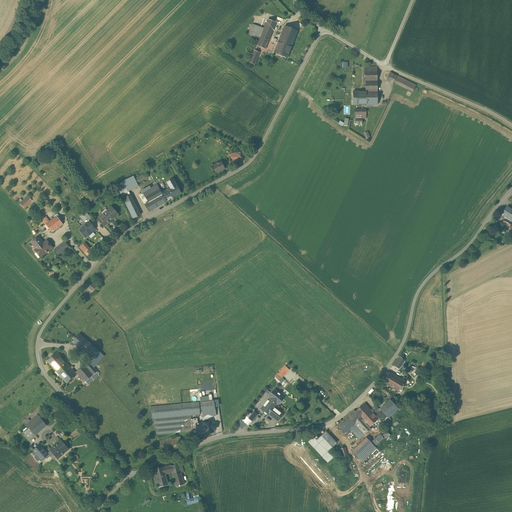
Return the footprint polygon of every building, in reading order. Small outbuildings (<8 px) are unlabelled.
[(260,39),(257,45),(265,48),(275,22),(268,20),(267,21),(263,30),(260,39)] [(260,39),(263,30),(260,29),(261,27),(252,24),(248,34),(260,39)] [(297,31),(284,26),(279,40),(277,44),(274,52),(287,57),(297,31)] [(259,53),(254,51),(249,62),(254,64),(259,53)] [(377,67),(364,67),(364,81),(365,81),(377,81),(377,67)] [(397,76),(390,72),(386,80),(393,84),(394,82),(397,76)] [(416,85),(397,76),(394,82),(413,91),(416,85)] [(377,81),(365,81),(365,91),(377,91),(377,81)] [(365,91),(353,91),(353,105),(377,104),(377,91),(365,91)] [(236,153),(228,155),(230,166),(241,164),(239,153),(236,153)] [(221,157),(212,162),(217,172),(226,167),(221,157)] [(149,167),(136,175),(137,177),(135,178),(138,183),(153,174),(149,167)] [(130,195),(124,182),(117,186),(123,198),(130,195)] [(157,184),(143,193),(148,202),(144,205),(149,212),(166,201),(165,198),(162,193),(157,184)] [(168,190),(162,193),(165,198),(171,195),(172,196),(172,197),(180,192),(176,185),(171,187),(168,189),(168,190)] [(130,195),(123,198),(133,219),(140,215),(130,195)] [(27,197),(20,204),(24,207),(31,200),(27,197)] [(511,209),(507,206),(502,215),(503,216),(511,221),(511,209)] [(111,207),(106,211),(107,212),(104,215),(103,214),(97,219),(104,227),(107,223),(113,218),(118,214),(111,207)] [(53,211),(42,219),(52,232),(62,224),(53,211)] [(87,212),(81,215),(83,220),(89,218),(87,212)] [(511,222),(505,219),(503,223),(510,227),(511,222)] [(89,222),(79,230),(86,237),(89,234),(89,235),(92,232),(95,229),(89,222)] [(43,243),(38,236),(31,242),(36,249),(35,249),(41,256),(52,247),(47,240),(43,243)] [(85,252),(90,246),(84,241),(79,247),(85,252)] [(64,242),(54,250),(58,254),(68,246),(64,242)] [(97,349),(79,334),(72,341),(90,357),(97,349)] [(104,356),(97,349),(90,357),(86,361),(87,362),(90,364),(94,368),(100,361),(104,356)] [(75,374),(57,353),(47,361),(66,382),(75,374)] [(399,357),(393,365),(395,366),(398,369),(405,360),(399,357)] [(90,364),(87,362),(85,365),(93,375),(97,371),(94,368),(90,364)] [(85,365),(77,371),(77,370),(76,372),(84,382),(85,381),(93,375),(85,365)] [(284,365),(278,373),(282,376),(288,368),(285,365),(284,365)] [(404,381),(389,372),(383,382),(398,391),(404,381)] [(93,375),(85,381),(87,384),(95,378),(93,375)] [(211,383),(201,384),(202,391),(212,390),(211,383)] [(270,397),(261,408),(268,414),(271,410),(273,407),(277,403),(278,404),(283,397),(274,390),(269,396),(270,397)] [(205,402),(200,402),(203,418),(206,417),(205,411),(215,410),(213,400),(210,401),(205,402)] [(390,400),(386,403),(387,404),(381,409),(380,409),(384,414),(387,417),(397,408),(390,400)] [(199,402),(150,406),(151,419),(152,419),(191,416),(200,415),(199,402)] [(57,411),(50,403),(48,405),(52,410),(50,411),(52,414),(54,412),(54,413),(57,411)] [(354,410),(337,426),(344,434),(351,428),(355,425),(361,419),(369,427),(378,419),(371,410),(364,403),(355,412),(354,410)] [(379,410),(375,406),(371,410),(378,419),(384,414),(380,409),(379,410)] [(283,414),(273,407),(271,410),(272,410),(281,417),(283,414)] [(281,417),(272,410),(271,410),(268,414),(277,421),(281,417)] [(37,413),(25,423),(29,428),(35,435),(47,425),(41,418),(37,413)] [(384,414),(378,419),(380,421),(379,422),(380,424),(387,417),(384,414)] [(191,416),(152,419),(156,434),(192,431),(191,419),(191,416)] [(240,419),(236,424),(242,428),(246,424),(240,419)] [(369,427),(361,419),(355,425),(364,435),(370,429),(369,427)] [(196,424),(196,429),(197,434),(214,432),(213,429),(215,428),(215,423),(212,424),(212,421),(196,424)] [(364,435),(355,425),(351,428),(360,438),(364,435)] [(336,443),(326,431),(317,440),(328,451),(336,443)] [(44,442),(48,447),(53,452),(58,458),(67,449),(53,433),(44,442)] [(371,440),(376,445),(384,438),(379,433),(371,440)] [(180,437),(172,440),(171,437),(162,440),(159,441),(163,452),(183,444),(180,437)] [(317,440),(314,437),(308,442),(314,447),(328,463),(333,457),(328,451),(317,440)] [(366,438),(352,451),(361,461),(376,448),(366,438)] [(45,450),(39,444),(32,450),(41,459),(48,453),(50,455),(53,452),(48,447),(45,450)] [(345,447),(336,450),(334,451),(334,453),(337,453),(343,474),(352,472),(345,447)] [(180,458),(175,459),(176,464),(171,466),(170,465),(153,470),(158,487),(168,485),(165,474),(172,472),(173,475),(181,472),(183,472),(180,458)] [(181,472),(173,475),(175,485),(184,483),(181,472)] [(148,497),(140,503),(142,506),(150,500),(149,498),(148,497)]
